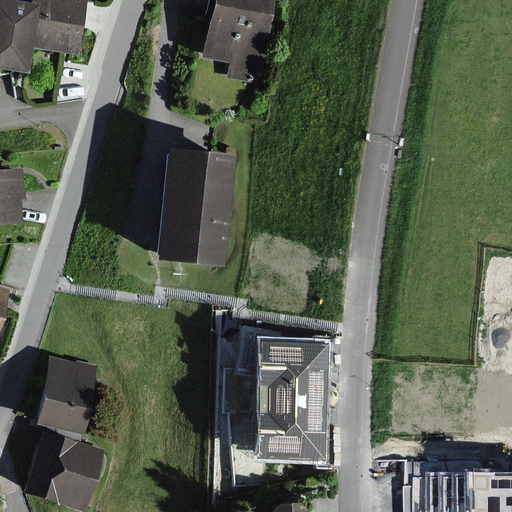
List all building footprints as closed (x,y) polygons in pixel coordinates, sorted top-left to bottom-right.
[(12,0),(12,1),(7,0),(0,0),(0,69),(31,74),(35,49),(80,56),(88,0),(12,0)] [(276,0),(214,0),(203,58),(230,64),(227,79),(259,85),(276,0)] [(225,267),(236,155),(168,148),(157,260),(225,267)] [(23,168),(0,170),(0,225),(23,224),(21,200),(26,200),(23,168)] [(0,323),(11,291),(0,287),(0,323)] [(328,345),(260,343),(257,461),(325,463),(328,345)] [(77,363),(51,358),(36,425),(86,436),(101,365),(77,360),(77,363)] [(87,511),(106,451),(45,432),(25,494),(83,511),(87,511)] [(511,511),(511,478),(413,479),(413,511),(511,511)]
